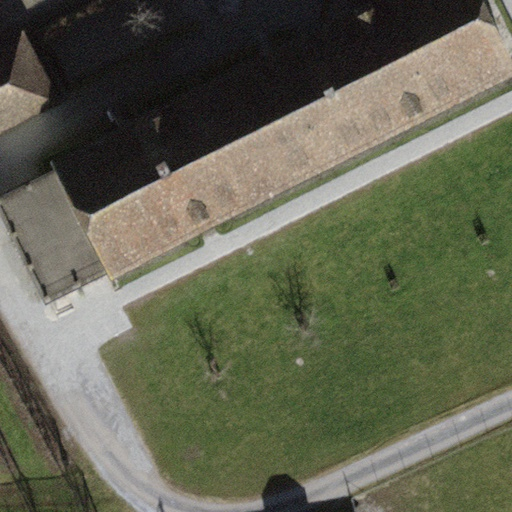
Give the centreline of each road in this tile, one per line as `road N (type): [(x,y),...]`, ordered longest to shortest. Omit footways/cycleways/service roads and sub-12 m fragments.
road 1 (track): [(511,401),(259,508),(213,507),(153,491),(0,239)]
road 2 (unknown): [(0,179),(273,32)]
